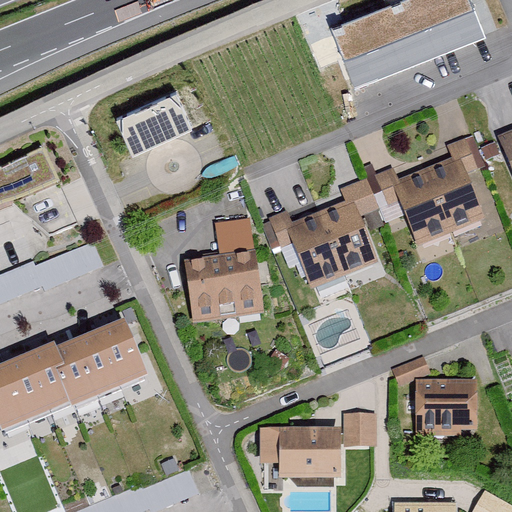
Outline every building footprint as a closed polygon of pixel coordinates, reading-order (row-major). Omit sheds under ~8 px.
[(473,0),(386,0),(331,23),(358,85),(487,32),(473,0)] [(174,89),(114,115),(132,156),(193,128),(174,89)] [(511,130),(491,140),(511,188),(511,130)] [(404,169),(377,179),(386,201),(398,196),(422,256),(490,229),(469,176),(483,170),(473,145),(458,152),(464,166),(412,187),(404,169)] [(0,167),(0,209),(57,185),(39,149),(0,167)] [(291,215),(267,225),(279,252),(291,246),(315,301),(388,270),(366,219),(384,212),(372,185),(349,195),(355,208),(298,231),(291,215)] [(0,307),(43,289),(45,295),(106,269),(95,243),(37,267),(35,262),(0,277),(0,307)] [(267,260),(191,270),(199,332),(275,322),(267,260)] [(127,324),(0,379),(0,417),(10,440),(151,378),(127,324)] [(399,385),(431,374),(425,357),(393,369),(399,385)] [(482,387),(423,386),(422,435),(482,435),(482,387)] [(349,433),(284,432),(283,489),(351,491),(352,450),(376,451),(376,420),(349,419),(349,433)] [(146,511),(197,493),(188,470),(74,511),(146,511)] [(511,511),(511,504),(485,490),(473,511),(511,511)]
